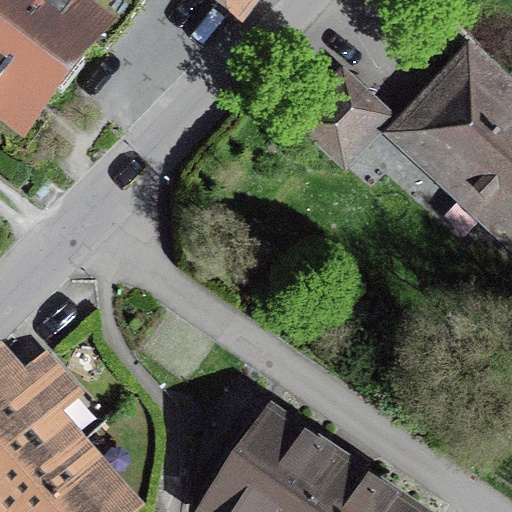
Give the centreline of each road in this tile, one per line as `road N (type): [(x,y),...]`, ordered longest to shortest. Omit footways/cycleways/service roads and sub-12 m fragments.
road 1 (residential): [(80,222),(480,511)]
road 2 (tertiary): [(297,0),(80,222)]
